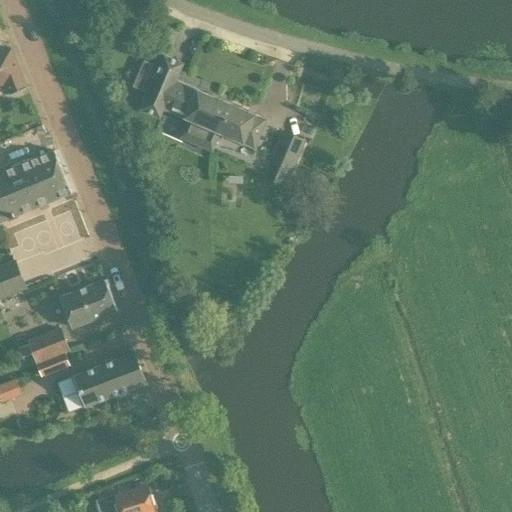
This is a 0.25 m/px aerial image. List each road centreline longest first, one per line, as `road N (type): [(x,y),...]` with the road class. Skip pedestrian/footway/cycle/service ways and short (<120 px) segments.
road 1 (unclassified): [(207,511),(11,0)]
road 2 (unclassified): [(511,86),(385,67),(167,0)]
